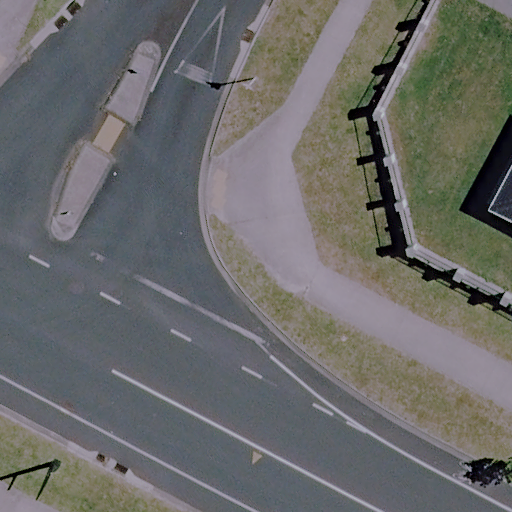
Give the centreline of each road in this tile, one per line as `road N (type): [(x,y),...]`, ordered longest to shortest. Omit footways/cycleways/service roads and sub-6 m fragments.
road 1 (residential): [(3,309),(385,511)]
road 2 (residential): [(3,309),(197,0)]
